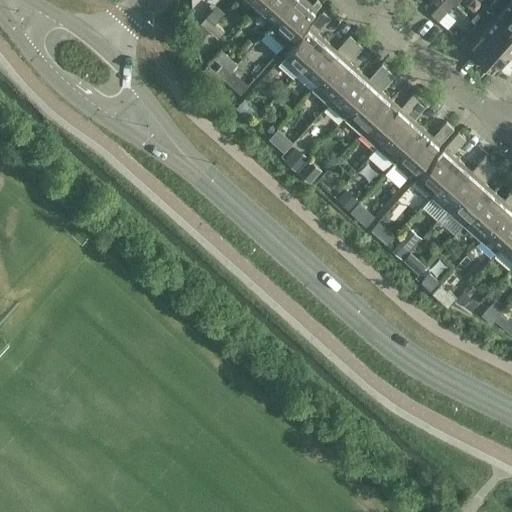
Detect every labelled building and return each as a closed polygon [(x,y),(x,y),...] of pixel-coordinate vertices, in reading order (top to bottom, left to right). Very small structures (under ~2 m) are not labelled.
[(264,0),(259,6),(275,20),(293,0),(264,0)] [(284,45),(321,3),(317,0),(314,0),(311,4),(306,0),(293,0),(275,20),(267,30),(284,45)] [(511,0),(496,0),(490,7),(496,13),(511,27),(511,0)] [(431,14),(438,21),(446,11),(439,5),(431,14)] [(323,10),(285,52),(302,67),(326,40),(317,32),(330,17),(323,10)] [(511,27),(496,13),(482,29),(509,53),(511,49),(511,27)] [(208,30),(215,23),(207,15),(200,22),(208,30)] [(217,38),(224,31),(215,23),(208,30),(217,38)] [(509,53),(482,29),(475,23),(460,40),(494,70),(509,53)] [(326,40),(302,67),(318,82),(356,40),(349,34),(336,49),(326,40)] [(356,40),(318,82),(312,89),(328,103),(358,69),(349,61),(362,46),(356,40)] [(223,46),(215,54),(231,68),(239,61),(223,46)] [(358,69),(328,103),(344,118),(388,69),(381,63),(368,78),(358,69)] [(223,79),(230,71),(221,64),(214,71),(223,79)] [(388,69),(344,118),(360,132),(391,98),(381,90),(394,75),(388,69)] [(223,79),(232,87),(238,79),(230,71),(223,79)] [(391,98),(360,132),(376,147),(420,98),(414,92),(400,107),(391,98)] [(420,98),(376,147),(392,161),(423,127),(413,118),(426,104),(420,98)] [(423,127),(392,161),(393,162),(400,155),(416,169),(453,127),(446,121),(432,136),(423,127)] [(269,137),(276,143),(284,134),(277,128),(269,137)] [(428,197),(430,195),(461,161),(451,153),(465,138),(457,131),(412,182),(428,197)] [(286,161),(295,169),(302,162),(293,153),(286,161)] [(446,210),(490,161),(484,155),(471,170),(461,161),(430,195),(446,210)] [(310,182),(314,178),(321,169),(309,158),(297,171),(310,182)] [(463,224),(493,190),(484,182),(497,167),(490,161),(446,210),(463,224)] [(493,190),(463,224),(479,239),(511,201),(511,188),(503,199),(493,190)] [(349,211),(358,219),(360,221),(366,213),(355,204),(356,203),(348,197),(342,204),(349,210),(349,211)] [(511,201),(479,239),(495,254),(501,246),(511,234),(511,201)] [(511,234),(501,246),(511,255),(511,234)] [(437,287),(431,293),(430,293),(440,302),(446,295),(437,287)] [(473,306),(479,297),(464,288),(459,297),(473,306)] [(511,331),(511,309),(494,297),(484,310),(511,331)]
